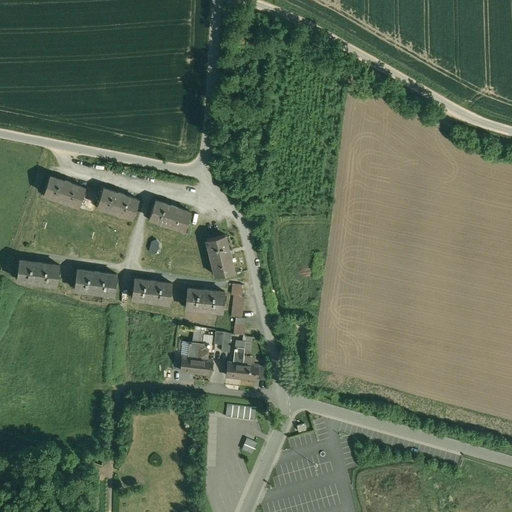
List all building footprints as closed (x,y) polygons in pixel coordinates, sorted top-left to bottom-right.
[(71,180),(65,178),(64,179),(49,174),(43,192),(79,204),(85,186),(70,181),(71,180)] [(117,191),(103,186),(97,204),(132,216),(138,198),(124,193),(124,192),(118,190),(117,191)] [(176,204),(170,202),(170,203),(155,198),(149,216),(184,229),(190,210),(176,205),(176,204)] [(225,233),(206,238),(215,275),(234,270),(225,233)] [(152,240),(154,251),(162,250),(160,238),(152,240)] [(43,260),(36,259),(36,260),(19,258),(17,278),(56,283),(59,263),(42,261),(43,260)] [(94,269),(77,267),(74,287),(114,293),(117,273),(100,270),(100,269),(94,269)] [(172,282),(134,277),(131,296),(169,301),(172,282)] [(225,291),(187,287),(185,306),(222,310),(225,291)] [(223,330),(215,329),(214,342),(222,343),(223,330)] [(231,332),(223,330),(222,343),(221,350),(229,351),(231,332)] [(199,341),(189,340),(188,354),(190,354),(190,356),(182,355),(180,369),(195,371),(199,341)] [(209,343),(199,341),(195,371),(211,373),(212,359),(204,358),(204,356),(208,356),(209,343)] [(236,361),(227,360),(226,374),(241,376),(243,362),(244,347),(235,346),(233,359),(236,359),(236,361)] [(258,364),(243,362),(241,376),(257,378),(258,364)] [(256,406),(227,403),(225,415),(255,418),(256,406)] [(306,428),(304,422),(296,424),(297,427),(298,430),(306,428)] [(257,442),(246,437),(242,448),(253,453),(257,442)]
